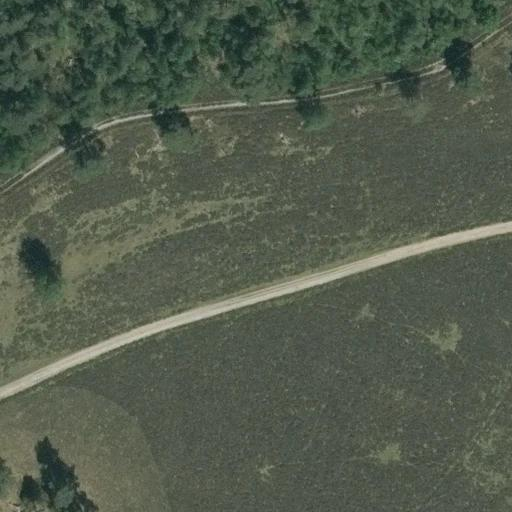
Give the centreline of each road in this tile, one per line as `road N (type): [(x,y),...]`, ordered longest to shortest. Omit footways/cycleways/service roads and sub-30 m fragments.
road 1 (track): [(0,189),(95,126),(361,87),(433,67),(511,18)]
road 2 (track): [(511,225),(155,327),(0,391)]
